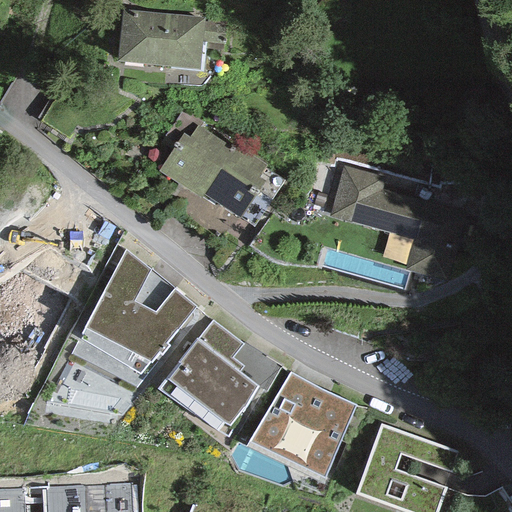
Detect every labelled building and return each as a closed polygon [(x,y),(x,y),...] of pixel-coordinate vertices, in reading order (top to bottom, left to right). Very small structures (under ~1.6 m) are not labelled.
[(206,28),(125,21),(121,70),(202,77),(206,28)] [(237,155),(194,127),(166,170),(210,198),(237,155)] [(281,183),(237,155),(210,198),(254,226),(281,183)] [(379,178),(339,168),(325,218),(411,240),(404,268),(442,278),(459,214),(376,192),(379,178)] [(199,308),(176,290),(156,315),(135,305),(151,272),(127,252),(80,339),(141,373),(199,308)] [(242,345),(214,324),(163,392),(222,436),(258,388),(239,374),(244,368),(232,359),(242,345)] [(73,402),(127,418),(136,391),(70,371),(65,387),(76,391),(73,402)] [(354,409),(292,375),(251,446),(326,482),(354,409)] [(458,453),(385,428),(362,498),(404,511),(438,511),(446,491),(396,474),(402,456),(452,473),(458,453)] [(262,511),(265,504),(201,483),(191,511),(262,511)]
